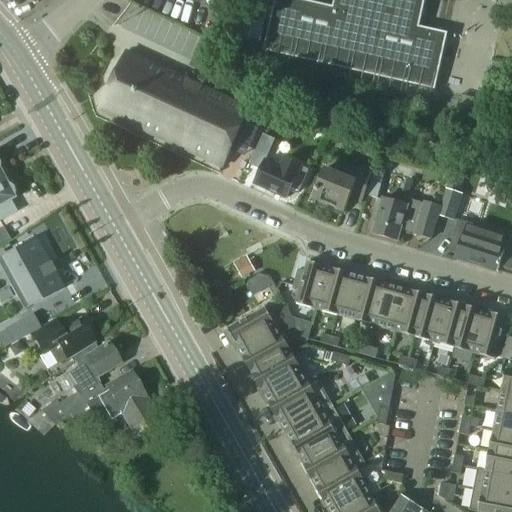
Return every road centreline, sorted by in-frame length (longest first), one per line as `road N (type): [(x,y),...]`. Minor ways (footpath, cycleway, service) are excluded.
road 1 (unclassified): [(511,290),(317,235),(209,188),(184,191),(116,229)]
road 2 (residential): [(317,511),(213,330),(184,346)]
road 3 (tertiary): [(116,229),(19,59)]
road 4 (tertiary): [(279,511),(184,346)]
road 5 (tertiary): [(184,346),(116,229)]
